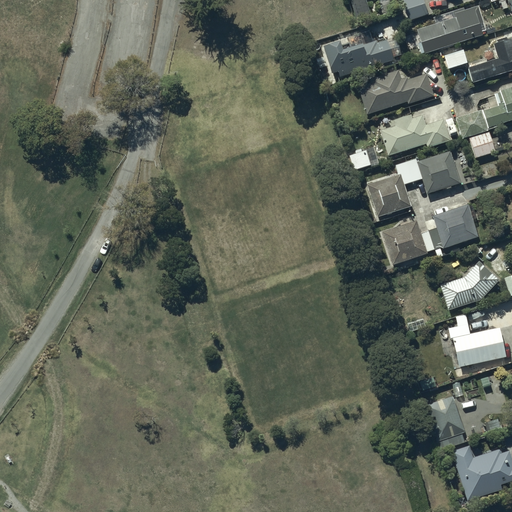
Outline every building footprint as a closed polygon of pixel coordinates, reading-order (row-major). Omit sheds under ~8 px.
[(348,0),(355,21),(368,16),(362,0),(348,0)] [(421,0),(403,0),(400,1),(406,22),(426,16),(421,0)] [(414,31),(421,54),(480,36),(477,26),(481,25),(475,8),(464,11),(463,9),(452,13),(454,19),(414,31)] [(467,67),(471,81),(511,68),(511,36),(492,43),(497,57),(467,67)] [(346,45),(337,48),(335,43),(319,48),(328,75),(335,73),(337,78),(390,61),(390,59),(399,56),(395,41),(386,44),(385,41),(376,44),(375,42),(358,47),(358,45),(348,49),(346,45)] [(444,56),(448,69),(464,65),(460,52),(444,56)] [(369,85),(356,89),(364,115),(404,103),(405,105),(431,97),(424,75),(406,81),(405,78),(399,80),(397,71),(368,80),(369,85)] [(454,119),(460,139),(485,132),(484,129),(511,120),(511,87),(497,92),(501,106),(480,112),(480,111),(454,119)] [(379,131),(386,157),(424,145),(425,149),(448,142),(442,121),(424,126),(421,116),(410,119),(409,115),(391,120),(393,127),(379,131)] [(467,139),(474,158),(493,153),(488,133),(467,139)] [(351,171),(368,165),(364,151),(347,156),(351,171)] [(394,168),(396,176),(365,185),(375,217),(408,208),(401,185),(420,180),(424,195),(458,184),(448,153),(415,162),(394,168)] [(474,206),(466,209),(465,205),(429,217),(433,229),(419,234),(416,221),(380,232),(390,266),(425,255),(425,253),(440,248),(440,250),(476,238),(470,221),(478,218),(474,206)] [(438,286),(445,311),(478,301),(497,280),(477,262),(461,279),(438,286)] [(511,275),(502,279),(508,297),(511,295),(511,275)] [(451,338),(457,367),(504,358),(498,328),(451,338)] [(423,377),(424,386),(441,383),(440,374),(423,377)] [(423,406),(435,442),(464,432),(452,397),(423,406)] [(449,452),(465,501),(499,491),(498,486),(511,482),(511,464),(511,465),(507,452),(499,454),(498,450),(470,458),(467,446),(449,452)]
